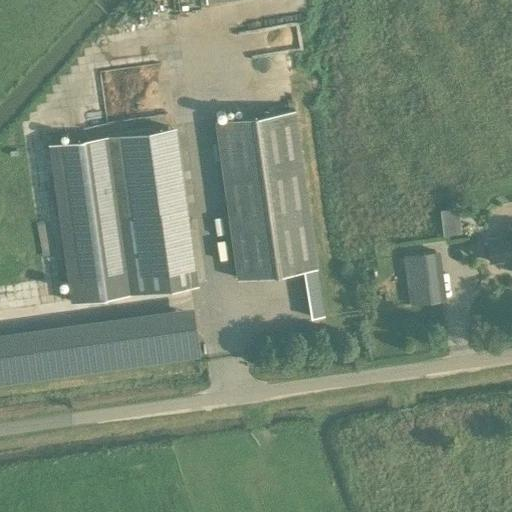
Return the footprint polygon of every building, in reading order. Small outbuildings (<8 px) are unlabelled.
[(147,83),(164,82),(162,64),(145,66),(147,83)] [(294,109),(215,120),(237,278),(316,267),(294,109)] [(167,127),(108,135),(130,294),(190,285),(167,127)] [(108,135),(41,142),(61,300),(130,294),(108,135)] [(510,236),(486,239),(489,261),(511,258),(511,227),(509,228),(510,236)] [(435,251),(405,256),(411,304),(442,300),(435,251)] [(0,381),(199,353),(194,313),(0,340),(0,381)]
